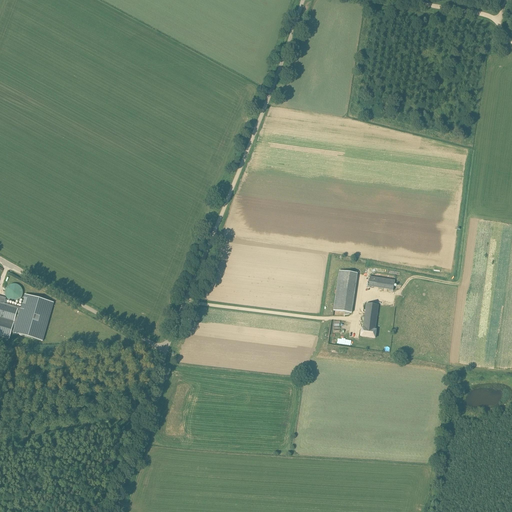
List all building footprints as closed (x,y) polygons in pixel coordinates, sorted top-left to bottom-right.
[(339,271),(334,311),(352,313),(358,274),(339,271)] [(393,291),(395,281),(370,277),(368,287),(393,291)] [(5,292),(5,293),(5,294),(5,295),(5,296),(6,297),(6,298),(7,298),(7,299),(8,299),(8,300),(9,300),(10,301),(11,301),(12,302),(13,302),(14,302),(15,302),(16,301),(17,301),(18,301),(18,300),(19,300),(20,299),(21,298),(22,297),(22,296),(22,295),(22,294),(23,293),(22,292),(22,291),(22,290),(22,289),(21,288),(20,287),(20,286),(19,286),(18,285),(17,285),(16,284),(15,284),(14,284),(13,284),(12,284),(11,284),(10,285),(9,285),(8,286),(7,287),(7,288),(6,288),(6,289),(5,290),(5,291),(5,292)] [(19,315),(17,323),(14,333),(42,341),(53,302),(25,294),(19,315)] [(0,303),(18,309),(16,314),(19,315),(21,308),(4,303),(6,298),(0,296),(0,303)] [(0,303),(0,317),(14,322),(16,314),(18,309),(0,303)] [(363,328),(362,328),(361,337),(375,339),(376,330),(375,330),(379,305),(366,303),(363,328)] [(0,336),(9,339),(11,332),(14,322),(0,317),(0,336)]
